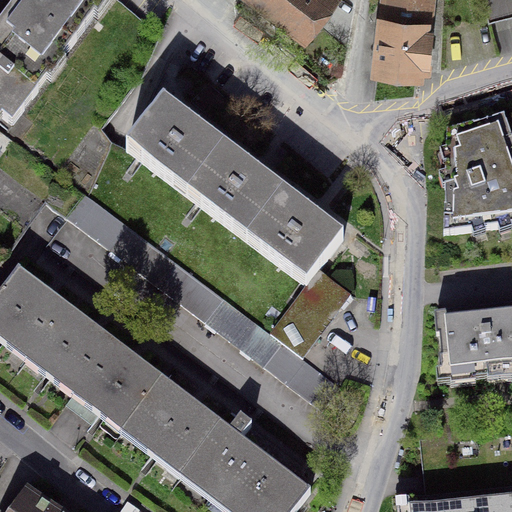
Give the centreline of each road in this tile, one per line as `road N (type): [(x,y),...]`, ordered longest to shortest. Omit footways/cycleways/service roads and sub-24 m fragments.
road 1 (residential): [(363,511),(396,403),(409,309),(407,193),(375,140)]
road 2 (residential): [(375,140),(203,0)]
road 3 (residential): [(375,140),(453,96),(511,78)]
road 4 (residential): [(0,423),(113,511)]
